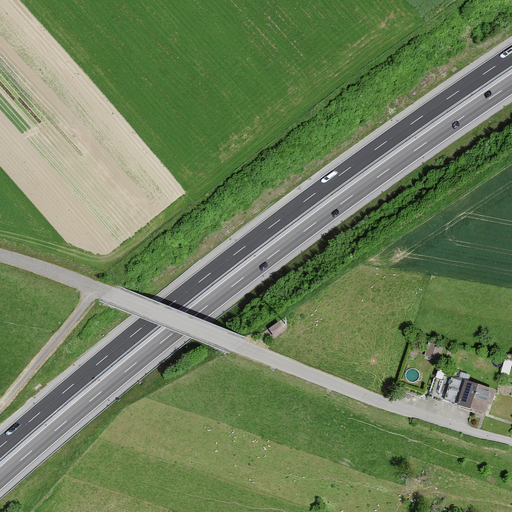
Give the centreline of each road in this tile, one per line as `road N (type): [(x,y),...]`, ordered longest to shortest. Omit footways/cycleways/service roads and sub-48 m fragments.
road 1 (motorway): [(0,478),(277,250),(511,83)]
road 2 (motorway): [(511,54),(264,230),(0,446)]
road 3 (unclassified): [(0,254),(362,394),(511,441)]
road 4 (track): [(96,286),(0,406)]
